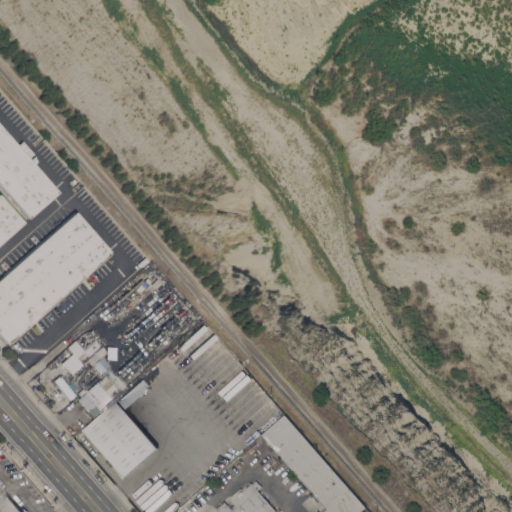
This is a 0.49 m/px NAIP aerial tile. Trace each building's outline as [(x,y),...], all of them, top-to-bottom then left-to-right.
[(0,128),(56,192),(26,218),(0,188),(0,128)] [(0,197),(22,223),(0,242),(0,197)] [(0,275),(73,212),(107,251),(107,254),(7,343),(3,342),(0,338),(0,275)] [(157,447),(124,476),(83,429),(95,419),(76,398),(79,396),(77,392),(81,389),(84,392),(101,376),(91,364),(100,356),(105,361),(106,360),(109,364),(108,365),(109,366),(107,367),(115,376),(117,374),(121,379),(125,384),(123,385),(123,386),(98,408),(100,410),(104,406),(107,409),(116,401),(115,400),(202,324),(210,333),(123,409),(157,447)] [(74,356),(67,347),(83,333),(91,341),(74,356)] [(80,364),(69,373),(59,362),(70,353),(80,364)] [(72,395),(67,399),(52,380),(57,375),(72,395)] [(364,508),(359,511),(322,511),(326,509),(261,435),(284,416),(285,415),(365,507),(364,508)] [(251,483),(255,480),(261,486),(256,490),(276,511),(217,511),(215,509),(224,501),(227,505),(231,502),(230,501),(231,500),(228,497),(239,487),(242,491),(251,483)] [(0,511),(0,488),(20,511),(0,511)]
